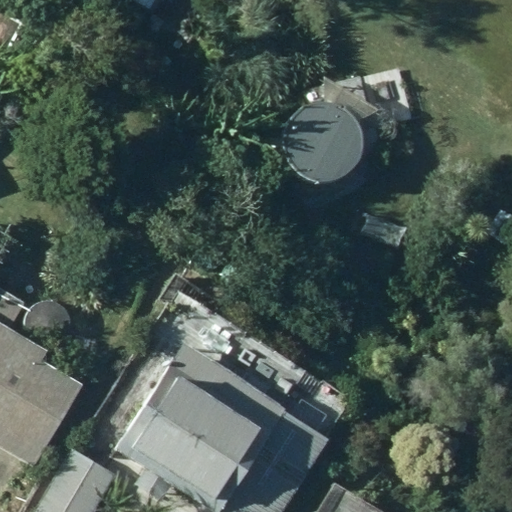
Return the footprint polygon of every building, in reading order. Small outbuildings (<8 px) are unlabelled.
[(134,0),(151,11),(157,0),(134,0)] [(277,140),(277,148),(279,158),(282,165),(286,170),(291,175),(297,180),(304,183),(310,184),(318,185),(325,185),(331,183),(338,180),(344,176),(349,171),(353,165),(356,159),(358,152),(359,145),(359,138),(357,131),(354,125),(351,119),(346,114),(340,109),(334,106),(327,104),(320,103),(313,103),(306,104),(300,107),(294,111),(288,115),(284,121),(280,127),(278,133),(277,140)] [(511,191),(486,231),(507,245),(511,236),(511,191)] [(0,449),(32,468),(81,385),(38,360),(44,349),(9,327),(25,302),(0,286),(0,449)] [(34,334),(39,340),(47,344),(55,345),(63,343),(70,338),(75,332),(77,324),(76,316),(73,308),(68,303),(60,299),(52,298),(45,299),(39,302),(35,307),(31,313),(30,320),(31,327),(34,334)] [(282,511),(329,439),(178,344),(112,449),(142,468),(133,482),(160,501),(174,477),(223,508),(219,511),(282,511)] [(70,448),(32,511),(93,511),(115,476),(70,448)]
